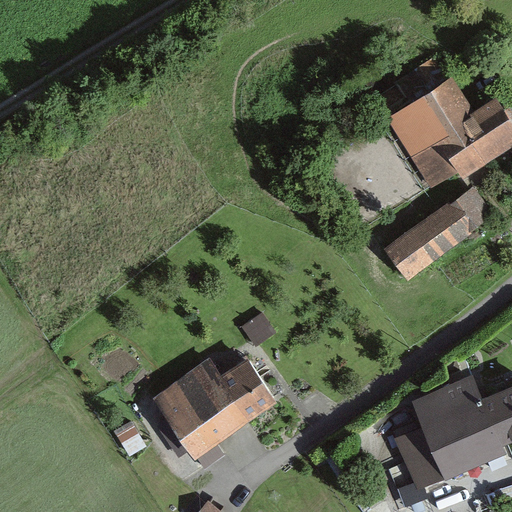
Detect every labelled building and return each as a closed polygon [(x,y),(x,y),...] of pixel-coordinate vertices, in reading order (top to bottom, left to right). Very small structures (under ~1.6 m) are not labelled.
[(511,152),(511,120),(499,101),(477,115),(454,82),(413,110),(436,144),(413,159),(434,190),(457,174),(464,185),(511,152)] [(498,221),(477,190),(391,250),(412,280),(498,221)] [(269,312),(246,321),(254,342),(277,333),(269,312)] [(154,401),(196,461),(281,402),(252,360),(226,378),(214,360),(154,401)] [(402,437),(421,487),(507,454),(502,441),(511,437),(511,389),(484,400),(475,377),(417,399),(428,427),(402,437)] [(197,511),(225,511),(211,498),(197,511)]
